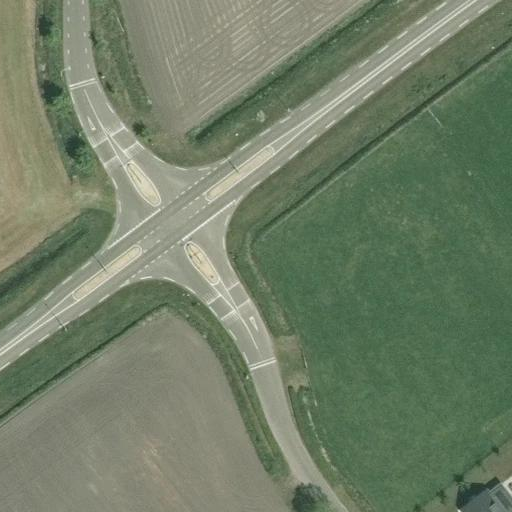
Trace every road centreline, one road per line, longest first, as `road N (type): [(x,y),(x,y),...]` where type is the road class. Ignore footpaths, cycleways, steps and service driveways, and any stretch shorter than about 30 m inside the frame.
road 1 (secondary): [(173,225),(471,0)]
road 2 (unclassified): [(336,511),(285,441),(248,332),(173,225)]
road 3 (unclassified): [(173,225),(90,112),(75,52),(74,0)]
road 4 (secondary): [(0,352),(173,225)]
